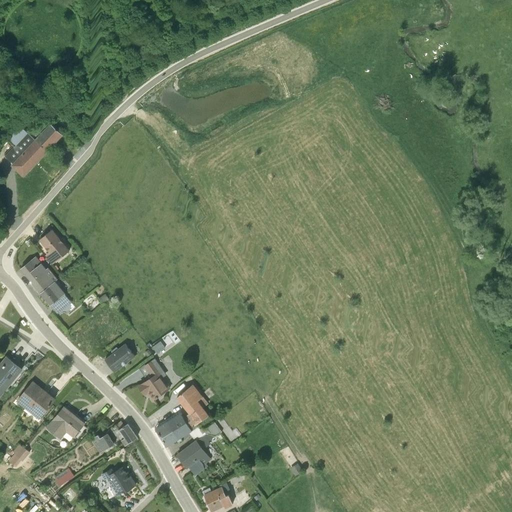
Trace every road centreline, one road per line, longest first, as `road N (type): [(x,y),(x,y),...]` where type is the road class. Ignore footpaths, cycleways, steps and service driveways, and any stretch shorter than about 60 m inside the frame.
road 1 (tertiary): [(359,0),(228,55),(138,104),(0,255)]
road 2 (tertiary): [(171,478),(120,403),(0,277)]
